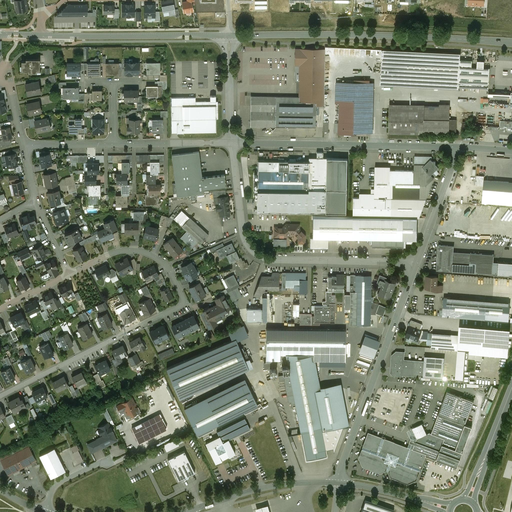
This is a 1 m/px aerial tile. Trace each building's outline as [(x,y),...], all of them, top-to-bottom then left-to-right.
[(19,0),(15,1),(17,12),(27,10),(25,0),(19,0)] [(173,0),(172,0),(161,2),(163,12),(168,12),(169,15),(175,14),(175,10),(173,0)] [(187,2),(182,2),(184,13),(193,11),(191,1),(187,2)] [(126,5),(123,5),(122,5),(122,6),(122,16),(122,17),(123,17),(123,16),(127,16),(127,17),(130,17),(130,16),(134,16),(134,6),(134,5),(130,5),(130,4),(126,4),(126,5)] [(148,5),(144,5),(144,17),(148,17),(148,18),(151,18),(151,17),(155,17),(155,11),(155,5),(151,5),(151,4),(148,4),(148,5)] [(68,5),(55,17),(96,17),(96,10),(88,10),(88,5),(68,5)] [(114,6),(104,6),(104,14),(114,14),(114,6)] [(324,49),(300,49),(299,49),(298,54),(300,54),(300,55),(299,65),(295,65),(295,66),(295,81),(294,81),(294,82),(299,82),(299,97),(276,96),(276,101),(316,102),(316,106),(324,106),(325,49),(324,49)] [(460,54),(382,50),(381,57),(382,57),(380,85),(460,90),(460,87),(488,89),(489,68),(472,67),(472,61),(460,60),(460,54)] [(40,59),(26,59),(26,61),(21,61),(21,71),(28,71),(28,73),(36,73),(36,71),(39,71),(40,59)] [(100,63),(87,63),(87,70),(87,74),(100,74),(100,63)] [(118,63),(106,63),(106,74),(114,74),(118,74),(118,69),(118,63)] [(139,63),(130,63),(130,65),(125,66),(125,74),(141,74),(141,72),(139,72),(139,63)] [(160,63),(146,63),(147,74),(160,74),(160,63)] [(80,64),(67,64),(67,74),(67,75),(71,75),(80,75),(80,70),(80,64)] [(54,75),(48,76),(49,83),(56,82),(54,75)] [(38,81),(26,84),(28,94),(36,92),(36,93),(41,92),(38,81)] [(374,83),(336,82),(336,103),(340,103),(339,132),(373,133),(374,83)] [(66,87),(62,87),(62,88),(63,98),(71,98),(71,87),(66,87)] [(157,87),(147,87),(147,96),(153,96),(153,100),(161,100),(161,88),(161,87),(157,87)] [(102,90),(92,90),(92,94),(92,100),(102,100),(102,90)] [(137,90),(124,90),(124,101),(137,101),(137,105),(139,105),(138,96),(137,96),(137,90)] [(55,94),(48,96),(49,102),(56,101),(55,94)] [(195,97),(171,97),(171,120),(176,120),(177,133),(216,132),(216,119),(218,119),(218,106),(216,106),(215,106),(215,101),(216,101),(215,96),(210,96),(210,101),(211,101),(211,106),(195,106),(195,97)] [(276,96),(251,96),(250,111),(275,111),(276,101),(276,96)] [(39,101),(27,104),(29,115),(41,112),(39,101)] [(316,102),(276,101),(275,111),(275,127),(315,127),(316,106),(316,102)] [(450,109),(424,109),(425,105),(389,104),(389,133),(456,135),(456,119),(450,119),(450,109)] [(275,111),(250,111),(250,126),(275,127),(275,111)] [(478,114),(470,113),(468,135),(476,135),(478,114)] [(40,117),(28,119),(29,126),(35,124),(34,121),(40,120),(40,117)] [(40,120),(34,121),(35,124),(37,132),(42,131),(42,129),(46,129),(48,130),(50,127),(48,118),(40,120)] [(103,118),(94,119),(94,125),(93,125),(93,131),(98,131),(98,133),(99,133),(99,132),(103,132),(103,118)] [(81,119),(74,119),(74,124),(69,124),(69,133),(78,133),(78,128),(81,128),(81,119)] [(137,120),(130,120),(130,127),(127,127),(127,132),(139,132),(139,121),(139,120),(137,120)] [(162,120),(152,120),(152,127),(149,127),(149,132),(162,132),(162,120)] [(4,128),(1,128),(1,129),(3,136),(4,135),(5,139),(3,139),(3,140),(9,139),(12,138),(9,127),(4,128)] [(9,139),(3,140),(3,139),(0,140),(0,147),(11,145),(9,139)] [(199,152),(172,155),(175,184),(176,194),(177,197),(204,194),(203,191),(202,178),(199,152)] [(15,153),(5,156),(7,162),(6,162),(7,167),(8,167),(18,165),(17,161),(16,161),(15,154),(15,153)] [(49,154),(40,156),(41,164),(42,164),(43,167),(51,165),(49,154)] [(322,158),(316,158),(308,158),(308,162),(308,172),(308,190),(325,190),(326,158),(322,158)] [(348,159),(326,158),(325,190),(347,191),(348,159)] [(425,165),(423,167),(431,175),(436,170),(439,167),(435,163),(435,162),(433,162),(431,159),(425,165)] [(278,162),(258,161),(258,171),(278,172),(278,162)] [(157,162),(150,162),(150,174),(156,174),(159,174),(159,162),(157,162)] [(308,172),(308,162),(278,162),(278,172),(308,172)] [(95,163),(87,163),(87,167),(87,174),(96,174),(99,174),(99,163),(95,163)] [(414,171),(390,170),(390,199),(426,199),(434,179),(434,178),(431,175),(423,167),(425,165),(414,165),(414,171)] [(390,170),(375,170),(374,194),(374,198),(390,199),(390,170)] [(436,170),(431,175),(434,178),(439,173),(436,170)] [(278,172),(258,171),(258,181),(257,181),(257,183),(258,183),(257,191),(307,192),(308,190),(308,172),(278,172)] [(55,173),(44,175),(46,187),(57,185),(56,180),(55,173)] [(121,173),(116,173),(116,184),(121,184),(127,184),(127,173),(121,173)] [(87,174),(84,174),(84,185),(88,185),(96,185),(96,174),(87,174)] [(150,174),(146,174),(146,184),(148,184),(156,184),(156,174),(150,174)] [(18,175),(9,175),(10,182),(11,184),(12,183),(19,182),(18,180),(19,180),(18,175)] [(225,175),(202,178),(203,191),(226,188),(225,175)] [(484,176),(476,175),(475,185),(483,186),(484,180),(484,176)] [(74,178),(65,179),(67,186),(75,184),(74,178)] [(463,180),(457,178),(455,185),(461,187),(463,180)] [(511,182),(484,180),(483,186),(482,203),(511,205),(511,182)] [(19,182),(12,183),(15,195),(24,193),(21,181),(19,182)] [(75,184),(67,186),(68,193),(77,191),(75,184)] [(127,184),(121,184),(121,195),(127,195),(129,195),(129,184),(127,184)] [(156,184),(148,184),(148,194),(157,194),(160,194),(160,184),(156,184)] [(96,185),(88,185),(88,192),(89,192),(89,195),(88,195),(88,196),(98,196),(100,196),(100,185),(96,185)] [(325,190),(308,190),(307,192),(257,191),(257,211),(325,213),(325,190)] [(347,191),(325,190),(325,213),(347,213),(347,191)] [(59,191),(48,193),(50,200),(49,200),(50,205),(60,203),(59,199),(60,199),(59,191)] [(148,194),(145,194),(145,204),(153,203),(153,205),(157,205),(157,194),(148,194)] [(121,195),(116,195),(116,205),(120,205),(120,207),(127,207),(127,195),(121,195)] [(88,196),(87,196),(87,204),(98,204),(98,207),(98,196),(88,196)] [(226,197),(218,198),(219,205),(216,206),(216,211),(219,211),(220,216),(229,215),(228,204),(229,204),(228,198),(227,199),(227,197),(226,197)] [(359,198),(353,198),(353,217),(404,218),(418,218),(419,218),(426,199),(390,199),(374,198),(359,198)] [(59,210),(53,213),(57,225),(68,221),(64,210),(63,209),(59,210)] [(29,215),(22,217),(22,216),(22,217),(20,218),(20,217),(20,218),(24,230),(28,228),(27,225),(32,223),(31,221),(30,217),(29,215)] [(173,219),(162,215),(159,226),(169,228),(173,219)] [(353,217),(312,216),(312,238),(328,238),(353,239),(353,217)] [(404,218),(353,217),(353,239),(372,239),(371,247),(404,248),(404,240),(417,240),(418,218),(404,218)] [(208,235),(190,218),(182,227),(187,232),(197,242),(200,244),(208,235)] [(113,220),(104,224),(106,228),(97,232),(100,238),(101,241),(108,238),(109,240),(113,238),(112,236),(113,236),(112,233),(109,227),(108,226),(114,223),(113,220)] [(114,223),(108,226),(109,227),(112,233),(118,231),(116,222),(114,223)] [(137,223),(121,223),(121,233),(134,233),(134,234),(137,234),(137,223)] [(11,226),(5,228),(9,238),(18,234),(14,224),(11,225),(11,226)] [(299,225),(286,225),(283,228),(276,228),(276,227),(274,229),(275,229),(275,234),(278,235),(279,236),(279,238),(284,238),(284,235),(288,235),(291,233),(294,233),(298,238),(298,243),(305,243),(305,235),(302,232),(300,230),(299,229),(299,225)] [(159,229),(146,226),(143,236),(151,238),(151,239),(156,240),(159,229)] [(77,229),(64,235),(69,244),(80,239),(78,233),(79,233),(77,229)] [(197,242),(187,232),(185,234),(186,235),(182,239),(189,247),(190,248),(194,244),(195,244),(197,242)] [(328,238),(312,238),(310,237),(310,248),(328,248),(328,238)] [(177,244),(172,238),(164,244),(169,250),(177,244)] [(182,250),(177,244),(169,250),(174,257),(182,250)] [(234,252),(230,244),(232,244),(220,249),(223,257),(227,256),(230,263),(239,259),(235,252),(234,252)] [(494,255),(453,252),(454,246),(438,245),(437,270),(492,274),(493,262),(494,255)] [(41,246),(33,250),(38,260),(46,256),(51,254),(48,249),(44,251),(41,246)] [(82,247),(73,251),(76,258),(78,262),(87,258),(82,247)] [(27,248),(19,251),(21,255),(22,254),(24,258),(30,255),(27,248)] [(127,258),(115,265),(121,275),(132,269),(133,275),(136,274),(136,267),(133,269),(128,262),(127,258)] [(53,260),(45,264),(48,272),(49,273),(56,269),(58,269),(53,260)] [(188,263),(181,267),(183,270),(182,271),(183,274),(196,267),(195,268),(193,265),(192,265),(190,262),(188,263)] [(511,263),(499,262),(499,275),(511,275),(511,263)] [(105,266),(99,269),(99,268),(95,270),(96,273),(99,279),(103,277),(108,274),(110,274),(108,271),(105,265),(105,266)] [(154,266),(142,272),(147,281),(154,277),(158,275),(154,266)] [(196,267),(183,274),(185,277),(186,277),(188,280),(189,280),(197,276),(195,272),(196,272),(195,268),(197,268),(196,267)] [(56,269),(49,273),(48,272),(47,272),(46,275),(46,276),(48,276),(47,279),(51,277),(58,274),(58,273),(56,269)] [(103,277),(99,279),(96,273),(93,274),(97,282),(98,284),(100,285),(102,286),(103,286),(104,285),(105,283),(105,281),(104,279),(103,277)] [(261,279),(259,285),(258,285),(253,296),(260,298),(262,292),(263,292),(264,292),(265,290),(267,291),(267,290),(268,290),(269,288),(279,288),(279,286),(279,273),(272,273),(270,279),(261,279)] [(289,277),(282,277),(282,274),(282,273),(282,286),(281,290),(286,290),(286,289),(286,286),(294,286),(294,290),(299,290),(299,293),(307,293),(307,280),(305,280),(305,274),(293,274),(289,274),(289,277)] [(339,276),(331,276),(331,277),(331,287),(331,286),(338,286),(338,288),(343,288),(344,275),(339,275),(339,276)] [(371,275),(350,275),(349,294),(344,294),(344,309),(349,309),(349,325),(370,325),(370,315),(370,302),(371,275)] [(3,276),(0,277),(0,291),(3,290),(4,290),(8,288),(3,276)] [(394,284),(384,281),(386,278),(380,276),(377,282),(376,285),(382,287),(379,294),(390,298),(394,284)] [(437,277),(428,276),(428,280),(426,280),(425,288),(435,289),(436,289),(436,285),(437,277)] [(24,277),(16,281),(18,280),(20,285),(19,285),(21,289),(24,288),(24,289),(29,286),(24,277)] [(156,281),(155,281),(157,285),(162,282),(165,288),(167,287),(164,281),(165,281),(163,277),(156,281)] [(69,283),(59,288),(63,297),(73,291),(69,283)] [(197,284),(189,287),(192,294),(202,289),(199,284),(199,283),(197,284)] [(150,294),(146,286),(141,288),(141,289),(143,288),(147,295),(150,294)] [(338,286),(331,286),(331,287),(331,292),(327,292),(326,292),(326,301),(325,302),(324,302),(324,304),(325,305),(326,305),(327,305),(327,306),(314,306),(314,310),(314,316),(311,316),(311,325),(320,325),(320,323),(329,323),(335,323),(335,295),(331,295),(331,292),(331,291),(338,291),(338,288),(338,286)] [(173,297),(168,287),(167,287),(165,288),(160,291),(161,295),(162,294),(166,301),(173,297)] [(202,289),(192,294),(195,300),(203,296),(205,295),(204,294),(202,289)] [(226,289),(215,294),(217,298),(223,295),(228,293),(227,293),(226,289)] [(234,290),(227,293),(228,293),(232,302),(238,299),(234,290)] [(126,291),(119,295),(123,301),(129,298),(126,291)] [(209,291),(204,294),(205,295),(203,296),(205,300),(212,296),(209,291)] [(47,295),(43,297),(43,296),(43,297),(44,299),(43,300),(46,305),(55,300),(51,292),(47,294),(47,295)] [(209,308),(200,312),(208,328),(217,324),(215,321),(224,316),(222,312),(226,311),(230,308),(223,295),(217,298),(215,299),(218,304),(210,308),(209,308)] [(510,303),(444,297),(442,316),(509,322),(510,303)] [(149,298),(139,304),(144,314),(155,309),(154,309),(151,303),(151,302),(149,298)] [(55,300),(46,305),(47,308),(48,308),(52,306),(53,309),(54,309),(55,310),(58,308),(59,306),(62,305),(59,299),(57,301),(56,299),(55,300)] [(31,302),(25,306),(25,305),(25,306),(29,315),(40,310),(35,300),(31,302)] [(105,302),(99,305),(102,310),(108,308),(105,302)] [(379,305),(370,302),(370,315),(376,315),(376,313),(378,307),(379,307),(379,305)] [(386,307),(379,305),(379,307),(378,307),(376,313),(383,316),(386,307)] [(129,307),(120,312),(124,320),(124,319),(126,323),(125,323),(135,318),(129,307)] [(256,307),(252,307),(252,309),(246,309),(246,321),(261,321),(261,309),(256,309),(256,307)] [(21,313),(14,316),(13,316),(10,317),(14,326),(15,326),(14,325),(19,323),(19,324),(22,322),(25,321),(21,312),(20,312),(21,313)] [(112,325),(106,313),(98,317),(103,329),(112,325)] [(311,314),(300,314),(299,325),(311,325),(311,316),(311,314)] [(193,316),(172,326),(177,337),(199,326),(193,316)] [(414,321),(411,320),(410,320),(410,322),(409,323),(408,325),(408,326),(410,326),(415,328),(417,322),(416,322),(415,322),(414,321)] [(86,323),(78,328),(84,339),(92,335),(86,323)] [(510,328),(459,324),(459,335),(458,350),(466,351),(469,351),(469,354),(508,357),(510,328)] [(163,325),(149,332),(155,343),(169,336),(163,325)] [(415,328),(410,326),(406,337),(413,339),(413,338),(417,339),(417,341),(418,341),(418,339),(421,331),(420,330),(415,328)] [(345,330),(266,328),(266,360),(280,360),(281,366),(283,375),(278,375),(279,381),(284,380),(288,402),(291,402),(292,408),(296,408),(305,459),(311,458),(311,459),(321,457),(321,456),(327,455),(326,449),(332,448),(333,452),(342,426),(348,425),(341,383),(320,387),(315,361),(345,361),(345,330)] [(210,329),(205,332),(209,339),(214,337),(210,329)] [(73,345),(67,333),(58,337),(60,340),(63,345),(64,349),(73,345)] [(459,335),(432,333),(432,335),(432,344),(431,348),(458,350),(459,335)] [(380,340),(364,335),(358,352),(374,358),(380,340)] [(139,337),(129,342),(133,350),(139,347),(144,345),(139,337)] [(236,339),(166,368),(177,394),(241,367),(243,371),(248,369),(244,359),(248,357),(245,351),(241,352),(236,339)] [(47,343),(39,347),(40,347),(42,351),(45,358),(53,354),(47,343)] [(119,347),(116,349),(115,349),(112,351),(115,357),(116,360),(120,358),(127,354),(123,345),(119,347)] [(172,348),(158,354),(160,360),(175,354),(172,348)] [(466,351),(458,350),(456,379),(464,380),(466,351)] [(405,353),(396,352),(395,354),(394,356),(393,358),(391,373),(393,374),(403,375),(404,360),(404,359),(405,353)] [(137,354),(132,356),(136,364),(140,362),(141,362),(137,354)] [(136,364),(132,356),(128,358),(131,366),(136,364)] [(424,361),(423,377),(443,378),(445,358),(425,356),(424,361)] [(30,358),(21,362),(24,368),(26,373),(35,369),(30,358)] [(106,360),(95,365),(100,375),(100,374),(106,371),(110,369),(106,360)] [(424,361),(404,360),(403,375),(423,377),(424,361)] [(15,379),(9,367),(1,371),(7,383),(15,379)] [(81,372),(78,374),(72,377),(76,386),(81,384),(80,383),(85,381),(86,381),(81,372)] [(98,374),(93,376),(96,383),(101,381),(98,374)] [(64,376),(59,379),(56,380),(55,381),(53,382),(52,382),(56,390),(64,387),(68,385),(64,376)] [(238,382),(184,408),(198,437),(213,429),(212,427),(243,411),(245,414),(261,406),(260,403),(257,405),(252,394),(244,379),(238,382)] [(494,385),(490,396),(496,398),(500,387),(494,385)] [(43,387),(32,392),(36,401),(47,396),(43,387)] [(474,401),(447,391),(438,414),(465,424),(474,401)] [(27,396),(20,400),(24,407),(27,405),(28,408),(32,406),(27,396)] [(141,412),(132,396),(116,404),(120,413),(123,411),(127,419),(141,412)] [(19,397),(9,402),(13,412),(24,407),(20,400),(19,397)] [(486,407),(484,406),(483,410),(490,412),(494,400),(489,399),(486,407)] [(15,421),(11,414),(5,417),(9,424),(15,421)] [(465,424),(438,414),(431,433),(429,432),(427,434),(422,424),(412,428),(417,438),(413,450),(425,454),(425,455),(457,467),(462,452),(462,451),(462,449),(463,450),(472,427),(465,424)] [(159,415),(132,428),(138,442),(166,429),(159,415)] [(219,436),(205,443),(215,463),(221,460),(221,459),(229,456),(235,453),(228,440),(250,429),(244,418),(217,431),(219,436)] [(110,427),(108,423),(99,427),(100,429),(98,430),(100,434),(102,433),(103,436),(97,439),(97,440),(101,448),(109,444),(109,443),(111,442),(112,443),(116,441),(112,432),(113,432),(111,427),(110,427)] [(413,450),(368,433),(359,458),(363,466),(380,472),(386,469),(388,470),(391,476),(408,482),(416,479),(425,455),(425,454),(413,450)] [(97,440),(87,444),(91,452),(101,448),(97,440)] [(175,440),(164,445),(167,451),(178,445),(175,440)] [(79,463),(84,460),(77,444),(72,447),(79,463)] [(28,447),(15,454),(1,461),(8,475),(22,468),(23,467),(35,461),(28,447)] [(54,448),(39,455),(51,478),(65,471),(54,448)] [(184,451),(167,459),(178,481),(195,473),(184,451)] [(44,471),(38,474),(42,482),(48,479),(44,471)] [(393,511),(394,510),(365,500),(360,511),(393,511)]
